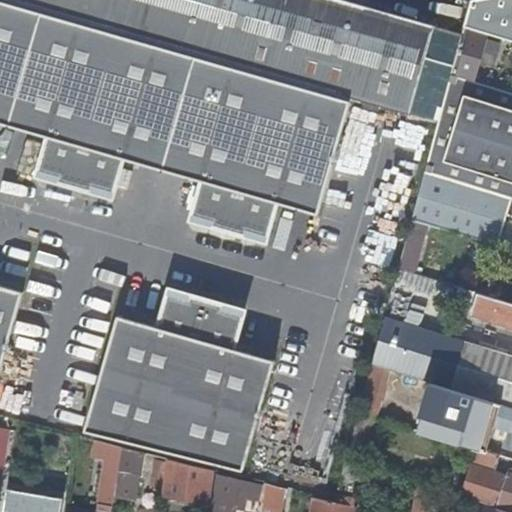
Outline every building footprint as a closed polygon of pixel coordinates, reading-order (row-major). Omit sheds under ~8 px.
[(3,0),(335,95),(409,116),(435,25),(346,0),(3,0)] [(511,40),(511,0),(471,0),(464,26),(511,40)] [(0,1),(0,124),(49,139),(39,173),(60,179),(59,183),(91,192),(93,188),(114,194),(124,160),(202,182),(193,216),(214,222),(213,227),(245,236),(246,232),(268,238),(277,203),(318,215),(350,102),(0,1)] [(476,78),(487,38),(469,33),(458,73),(476,78)] [(511,92),(451,74),(444,99),(437,124),(425,171),(511,197),(511,92)] [(511,215),(511,197),(425,171),(412,219),(429,224),(497,245),(506,214),(511,215)] [(415,272),(429,224),(412,219),(410,226),(398,267),(415,272)] [(0,376),(21,292),(0,286),(0,376)] [(115,315),(85,430),(243,470),(272,359),(231,348),(240,313),(219,307),(220,303),(188,294),(186,298),(165,293),(156,326),(115,315)] [(511,302),(479,293),(472,315),(511,327),(511,302)] [(449,388),(463,340),(462,339),(418,326),(403,373),(449,388)] [(465,327),(462,339),(463,340),(476,343),(479,332),(465,327)] [(485,399),(499,350),(476,343),(463,340),(449,388),(485,399)] [(511,406),(511,354),(499,350),(485,399),(502,404),(511,406)] [(370,416),(383,367),(372,364),(359,412),(370,416)] [(511,406),(502,404),(497,421),(511,424),(511,406)] [(362,465),(376,418),(370,416),(359,412),(346,460),(362,465)] [(97,511),(67,507),(65,511),(111,511),(112,510),(115,495),(123,447),(95,440),(92,454),(106,458),(97,511)] [(135,499),(143,452),(123,447),(115,495),(135,499)] [(495,471),(500,455),(477,448),(472,464),(495,471)] [(151,486),(162,488),(167,458),(156,455),(151,486)] [(164,494),(210,502),(214,470),(190,464),(169,460),(164,494)] [(353,476),(366,478),(368,467),(362,465),(346,460),(336,498),(347,501),(353,476)] [(511,466),(509,466),(498,503),(511,507),(511,466)] [(232,511),(236,494),(259,499),(261,486),(238,481),(218,475),(212,511),(232,511)] [(269,511),(274,485),(264,482),(259,511),(269,511)] [(427,511),(431,486),(416,482),(411,511),(427,511)] [(289,496),(311,501),(312,494),(290,489),(289,496)] [(353,511),(355,506),(315,497),(311,511),(353,511)] [(6,511),(47,511),(48,508),(9,502),(6,511)] [(511,511),(483,502),(479,511),(471,511),(470,511),(469,511),(511,511)]
